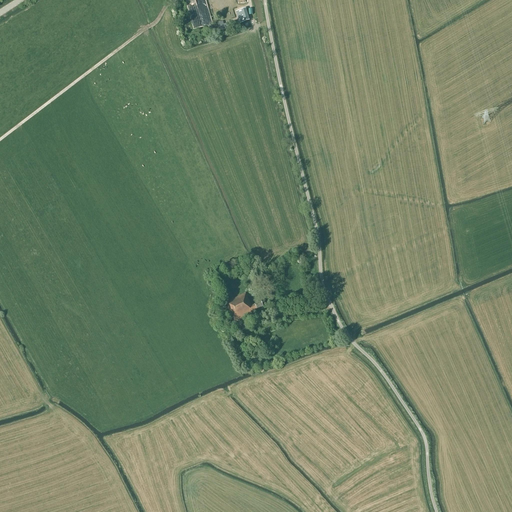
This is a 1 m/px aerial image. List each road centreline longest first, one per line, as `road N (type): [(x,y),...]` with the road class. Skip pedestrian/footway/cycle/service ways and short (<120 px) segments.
road 1 (unclassified): [(436,511),(424,437),(344,333),(324,291),(264,0)]
road 2 (track): [(176,0),(0,139)]
